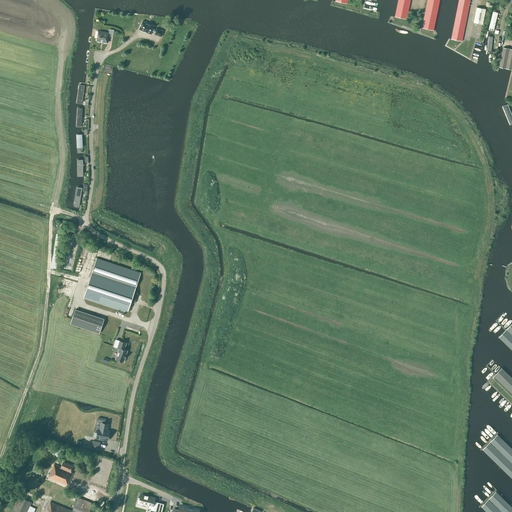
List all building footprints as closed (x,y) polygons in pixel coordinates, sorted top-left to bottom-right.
[(409,0),(398,0),(395,17),(406,19),(409,0)] [(438,0),(427,0),(423,24),(422,28),(433,30),(438,0)] [(469,0),(459,0),(451,39),(461,41),(469,0)] [(476,7),(473,22),(482,24),(485,9),(476,7)] [(498,12),(493,11),(490,25),(489,25),(489,29),(494,30),(498,12)] [(155,26),(142,21),(139,29),(151,34),(152,31),(155,33),(154,34),(161,37),(163,31),(157,28),(156,30),(153,29),(155,26)] [(114,30),(109,29),(109,33),(98,31),(96,41),(107,43),(109,36),(113,37),(114,30)] [(479,46),(472,62),(479,65),(486,49),(479,46)] [(511,49),(503,47),(499,67),(511,70),(511,67),(511,49)] [(85,82),(79,82),(77,104),(83,105),(85,82)] [(511,122),(511,115),(507,105),(502,107),(510,124),(511,122)] [(79,208),(82,188),(77,187),(74,207),(79,208)] [(140,273),(97,258),(84,297),(127,311),(130,302),(134,303),(138,293),(134,292),(140,273)] [(104,319),(75,309),(70,324),(99,333),(104,319)] [(511,350),(511,323),(499,337),(511,350)] [(126,343),(116,340),(113,346),(119,348),(115,359),(123,362),(125,358),(126,354),(127,351),(124,350),(126,343)] [(511,393),(511,378),(501,368),(494,376),(511,393)] [(108,424),(101,423),(99,430),(98,430),(96,438),(107,440),(109,431),(107,431),(108,424)] [(511,449),(497,435),(482,450),(511,478),(511,449)] [(45,443),(42,449),(49,453),(52,447),(45,443)] [(57,447),(54,455),(61,457),(64,449),(57,447)] [(92,458),(83,454),(82,456),(79,455),(77,459),(81,460),(82,459),(90,462),(92,458)] [(54,464),(48,477),(67,485),(68,482),(69,482),(73,473),(71,472),(74,466),(64,462),(61,467),(54,464)] [(85,493),(91,499),(91,500),(96,495),(89,488),(86,491),(81,489),(79,494),(84,496),(85,493)] [(511,511),(511,507),(496,492),(481,507),(486,511),(511,511)] [(144,496),(140,495),(138,503),(153,507),(151,511),(161,511),(164,505),(154,502),(155,498),(150,497),(150,498),(148,497),(148,496),(144,495),(144,496)] [(30,506),(32,502),(19,496),(11,511),(33,511),(35,508),(30,506)] [(89,511),(93,503),(77,497),(72,510),(50,501),(45,511),(89,511)]
